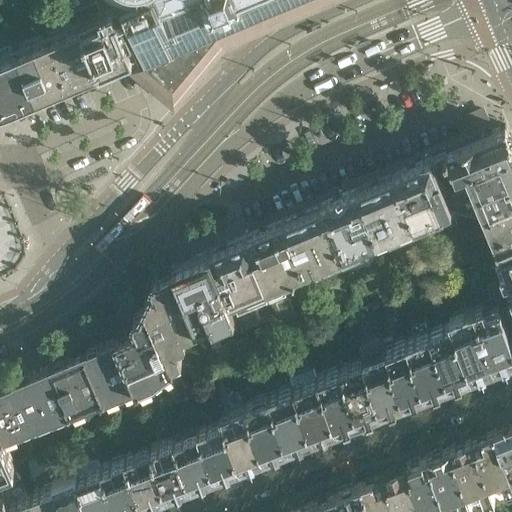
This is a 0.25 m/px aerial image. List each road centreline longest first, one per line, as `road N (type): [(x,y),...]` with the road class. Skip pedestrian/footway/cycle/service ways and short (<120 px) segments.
road 1 (tertiary): [(31,312),(79,277),(210,136),(261,124),(353,69),(497,17)]
road 2 (tertiary): [(360,0),(256,55),(58,260)]
road 3 (residential): [(511,388),(195,511)]
road 4 (residential): [(58,260),(20,157),(0,158)]
